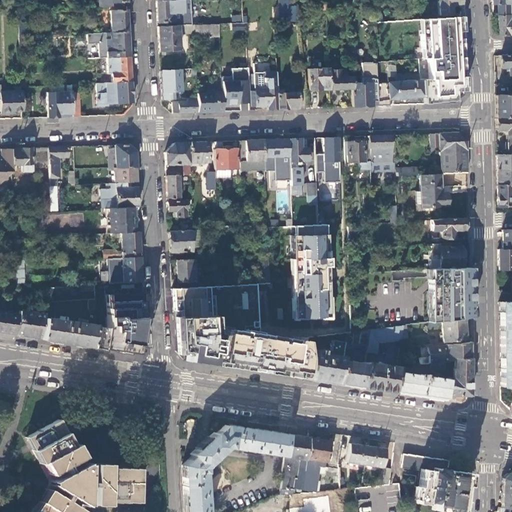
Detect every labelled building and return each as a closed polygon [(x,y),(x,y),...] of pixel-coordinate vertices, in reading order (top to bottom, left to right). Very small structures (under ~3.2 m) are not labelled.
[(186,7),(185,0),(155,2),(156,24),(173,22),(172,8),(178,8),(186,7)] [(459,0),(437,0),(438,15),(451,14),(450,6),(452,4),(460,4),(459,0)] [(336,11),(336,2),(326,3),(326,10),(326,12),(336,11)] [(326,10),(326,3),(295,5),(296,10),(300,10),(315,9),(315,11),(326,10)] [(511,4),(503,5),(492,5),(493,12),(502,12),(506,10),(511,9),(511,4)] [(128,31),(126,9),(109,10),(111,32),(128,31)] [(509,36),(511,35),(511,16),(498,17),(498,36),(509,36)] [(423,97),(423,104),(439,104),(455,103),(455,92),(465,92),(464,72),(464,66),(461,17),(420,20),(422,59),(428,58),(429,80),(422,80),(422,81),(423,97)] [(257,30),(257,23),(245,23),(246,31),(257,30)] [(219,38),(218,24),(193,26),(194,34),(194,36),(210,35),(210,38),(219,38)] [(194,34),(193,26),(184,26),(185,35),(194,34)] [(178,52),(177,27),(157,28),(158,53),(178,52)] [(129,57),(128,31),(111,32),(86,33),(87,44),(97,43),(98,53),(103,53),(103,58),(106,58),(129,57)] [(511,55),(499,56),(500,69),(507,69),(508,77),(511,76),(511,55)] [(130,81),(129,57),(106,58),(107,74),(111,74),(111,82),(130,81)] [(351,89),(351,84),(351,77),(344,78),(344,70),(339,70),(338,70),(337,61),(328,61),(328,69),(329,90),(351,89)] [(360,84),(351,84),(351,89),(352,107),(362,106),(372,106),(371,101),(377,101),(377,97),(376,83),(375,64),(371,65),(371,63),(360,64),(360,77),(362,77),(360,84)] [(247,68),(231,69),(231,77),(221,78),(222,90),(222,94),(222,107),(223,112),(236,111),(239,111),(239,104),(249,103),(248,74),(247,68)] [(308,91),(329,90),(328,69),(308,69),(308,91)] [(173,100),(171,70),(159,71),(160,101),(173,100)] [(276,94),(275,73),(248,74),(249,103),(249,107),(266,106),(266,110),(276,109),(276,94)] [(388,99),(423,97),(422,81),(420,81),(419,74),(395,75),(395,82),(376,83),(377,97),(388,96),(388,99)] [(132,102),(130,81),(111,82),(96,83),(97,106),(107,105),(107,103),(132,102)] [(206,94),(196,95),(196,98),(196,113),(210,112),(215,112),(215,108),(222,107),(222,94),(214,94),(214,90),(208,90),(206,94)] [(21,110),(20,91),(13,91),(0,91),(0,113),(9,113),(9,110),(21,110)] [(46,92),(47,117),(52,117),(58,117),(58,113),(72,113),(71,93),(71,91),(46,92)] [(324,106),(324,91),(311,91),(311,106),(324,106)] [(79,92),(71,93),(72,113),(72,116),(80,116),(79,92)] [(285,109),(297,109),(296,93),(276,94),(276,109),(285,109)] [(505,95),(494,96),(494,107),(495,118),(511,117),(511,93),(505,94),(505,95)] [(184,113),(196,113),(196,98),(186,98),(186,102),(181,103),(171,103),(171,114),(184,113)] [(495,131),(505,131),(505,155),(509,155),(511,155),(511,117),(495,118),(495,131)] [(456,133),(428,134),(429,153),(434,153),(434,148),(438,148),(439,174),(440,174),(466,172),(466,153),(466,142),(456,133)] [(391,159),(390,135),(380,136),(368,136),(368,141),(368,149),(369,149),(370,173),(381,172),(380,165),(391,164),(391,159)] [(321,154),(314,155),(314,172),(322,172),(322,183),(339,182),(338,137),(328,137),(320,137),(321,154)] [(276,161),(288,161),(288,139),(278,140),(266,140),(267,164),(276,164),(276,161)] [(300,150),(300,139),(295,139),(288,139),(288,161),(288,163),(308,163),(307,149),(300,150)] [(239,162),(263,161),(263,140),(250,141),(238,141),(239,162)] [(368,149),(368,141),(346,142),(346,163),(357,162),(357,168),(364,167),(364,187),(370,187),(368,149)] [(208,163),(207,142),(199,143),(188,143),(189,164),(208,163)] [(222,151),(221,142),(213,142),(214,171),(227,170),(235,170),(235,150),(222,151)] [(189,164),(188,143),(179,143),(172,144),(164,153),(164,166),(189,165),(189,164)] [(127,144),(114,145),(114,147),(115,170),(115,183),(125,182),(136,182),(134,151),(127,144)] [(68,157),(67,146),(56,147),(47,147),(48,162),(48,186),(56,186),(55,178),(58,178),(57,157),(68,157)] [(48,162),(47,147),(30,148),(11,148),(11,164),(48,162)] [(11,164),(11,148),(0,148),(0,155),(0,156),(0,155),(0,181),(8,172),(8,170),(11,170),(10,164),(11,164)] [(511,158),(509,158),(509,155),(505,155),(496,156),(496,161),(496,171),(511,170),(511,158)] [(263,161),(239,162),(239,172),(264,171),(263,161)] [(289,170),(289,188),(301,187),(300,170),(289,170)] [(511,185),(511,170),(496,171),(496,176),(496,186),(511,185)] [(206,190),(215,190),(214,178),(214,173),(205,173),(206,190)] [(445,206),(445,192),(440,192),(440,174),(439,174),(418,175),(419,207),(445,206)] [(178,199),(177,176),(165,177),(166,199),(169,199),(173,199),(178,199)] [(126,188),(125,182),(115,183),(116,208),(132,207),(137,207),(136,187),(126,188)] [(315,196),(315,183),(306,183),(306,193),(306,196),(315,196)] [(511,185),(496,186),(497,195),(497,207),(511,206),(511,185)] [(56,186),(48,186),(49,211),(57,211),(56,186)] [(185,217),(184,201),(178,201),(166,202),(167,213),(175,212),(175,218),(185,217)] [(132,207),(116,208),(108,208),(108,233),(110,233),(122,232),(131,232),(131,223),(133,223),(136,223),(137,220),(136,219),(135,217),(133,217),(132,207)] [(462,230),(462,218),(439,219),(439,220),(430,220),(430,224),(430,230),(439,230),(439,238),(452,238),(452,230),(462,230)] [(174,232),(191,231),(191,220),(185,221),(185,225),(183,225),(173,225),(174,232)] [(261,257),(268,256),(266,227),(257,228),(257,234),(260,234),(261,257)] [(329,227),(284,227),(285,318),(331,318),(329,227)] [(511,230),(502,230),(502,250),(511,249),(511,230)] [(199,235),(198,231),(191,231),(174,232),(168,232),(169,253),(190,252),(190,235),(199,235)] [(140,257),(139,232),(134,232),(131,232),(122,232),(122,239),(122,242),(124,242),(125,252),(122,252),(122,257),(140,257)] [(427,248),(428,270),(462,268),(461,247),(427,248)] [(511,270),(511,249),(502,250),(497,250),(498,260),(498,270),(511,270)] [(103,258),(116,258),(116,250),(103,251),(103,258)] [(261,284),(263,284),(269,284),(268,256),(261,257),(256,257),(256,263),(263,263),(263,274),(261,275),(261,284)] [(142,282),(140,257),(122,257),(123,283),(142,282)] [(194,282),(193,260),(175,261),(175,282),(194,282)] [(23,263),(15,263),(15,283),(23,282),(23,263)] [(468,268),(462,268),(428,270),(427,270),(428,323),(440,321),(463,318),(469,318),(468,305),(468,268)] [(93,285),(65,286),(49,287),(46,301),(88,299),(89,314),(95,314),(93,285)] [(243,285),(243,297),(258,296),(258,285),(243,285)] [(171,289),(173,318),(174,352),(184,353),(183,361),(203,364),(204,361),(215,363),(214,366),(306,380),(310,353),(312,342),(229,331),(216,329),(216,316),(215,287),(194,288),(176,289),(171,289)] [(90,346),(135,353),(137,342),(144,343),(142,292),(105,294),(106,327),(104,327),(93,325),(90,346)] [(511,301),(498,301),(498,322),(499,375),(499,386),(511,388),(511,301)] [(44,314),(18,310),(17,314),(14,334),(25,336),(40,338),(43,317),(44,314)] [(17,314),(0,311),(0,332),(1,332),(14,334),(17,314)] [(93,325),(43,317),(40,338),(40,339),(65,343),(90,346),(93,325)] [(465,340),(463,318),(440,321),(441,343),(465,340)] [(402,326),(369,330),(366,347),(366,352),(375,354),(377,341),(400,339),(400,337),(402,326)] [(369,330),(346,334),(344,342),(344,347),(350,348),(351,346),(357,347),(357,345),(366,347),(369,330)] [(310,353),(306,380),(318,381),(338,384),(341,362),(344,347),(344,342),(332,340),(330,350),(322,349),(321,355),(310,353)] [(469,348),(469,342),(426,348),(427,357),(418,359),(418,365),(429,363),(440,362),(452,361),(452,359),(469,359),(469,348)] [(470,373),(469,359),(452,359),(452,361),(453,378),(470,381),(470,373)] [(349,386),(360,388),(364,365),(341,362),(338,384),(349,386)] [(397,367),(396,367),(364,362),(364,365),(360,388),(386,391),(393,392),(396,372),(397,367)] [(441,369),(440,362),(429,363),(430,372),(434,372),(434,369),(441,369)] [(417,376),(396,372),(393,392),(420,397),(443,400),(446,380),(424,377),(424,376),(417,375),(417,376)] [(447,377),(446,380),(443,400),(458,402),(470,397),(470,386),(470,381),(453,378),(447,377)] [(59,419),(35,432),(25,438),(28,444),(32,451),(32,452),(46,475),(50,483),(47,488),(38,503),(32,511),(79,511),(84,505),(136,506),(136,494),(136,485),(137,478),(137,466),(85,464),(59,419)] [(183,511),(205,511),(203,468),(225,447),(279,455),(283,456),(286,434),(281,433),(225,425),(215,434),(214,433),(205,441),(189,455),(191,456),(181,466),(183,511)] [(283,456),(279,478),(281,478),(279,489),(292,491),(292,489),(301,490),(308,437),(286,434),(283,456)] [(330,440),(308,437),(301,490),(314,491),(317,471),(323,472),(324,463),(327,463),(330,440)] [(364,465),(367,446),(349,443),(346,462),(364,465)] [(385,449),(367,446),(364,465),(382,467),(385,449)] [(430,506),(456,511),(462,472),(444,469),(446,460),(401,453),(399,467),(418,470),(414,500),(431,503),(430,506)] [(347,468),(338,467),(340,485),(349,484),(347,468)] [(390,468),(382,467),(380,480),(388,479),(390,468)] [(500,508),(511,508),(511,472),(507,472),(501,478),(500,495),(500,508)]
